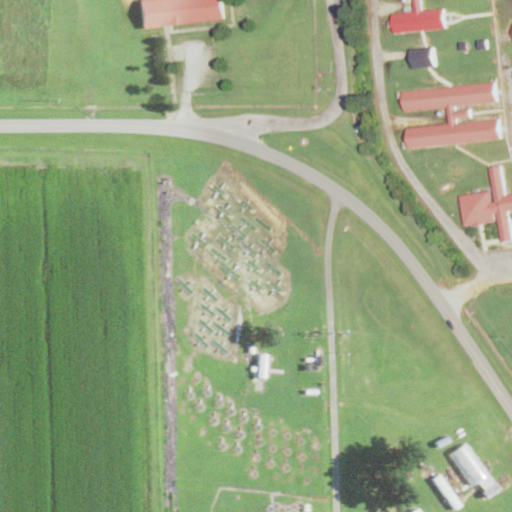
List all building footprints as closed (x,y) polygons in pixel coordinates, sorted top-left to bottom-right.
[(143,26),(140,0),(226,0),(228,17),(143,26)] [(423,0),(425,10),(447,8),(449,27),(398,31),(397,13),(416,11),(415,0),(423,0)] [(490,48),(481,49),(480,40),(489,39),(490,48)] [(470,49),(463,50),(462,42),(469,41),(470,49)] [(427,67),(417,68),(415,48),(436,46),(438,66),(427,67)] [(458,105),(458,110),(473,108),(474,117),(459,118),(460,123),(500,119),(502,138),(411,147),(409,128),(451,124),(450,106),(408,111),(406,91),(498,81),(500,101),(458,105)] [(504,165),(508,194),(511,193),(511,210),(511,211),(511,216),(511,240),(504,242),(499,214),(495,214),(496,220),(486,222),(487,224),(478,226),(478,224),(467,225),(462,195),(491,190),(493,202),(498,201),(492,167),(504,165)] [(264,373),(257,374),(258,347),(266,348),(264,373)] [(316,368),(303,369),(303,363),(304,363),(304,357),(314,356),(314,354),(320,353),(321,364),(315,364),(316,368)] [(360,383),(356,385),(349,375),(353,372),(360,383)] [(449,441),(437,446),(435,441),(447,435),(449,441)] [(487,473),(472,484),(449,453),(465,442),(487,473)] [(464,484),(457,488),(443,466),(450,462),(464,484)] [(453,508),(431,478),(437,473),(459,504),(453,508)] [(488,474),(494,482),(495,481),(501,489),(486,499),(480,491),(483,490),(477,482),(488,474)] [(308,503),(308,511),(299,511),(299,510),(294,510),(294,504),(301,504),(301,509),(304,509),(304,503),(308,503)]
